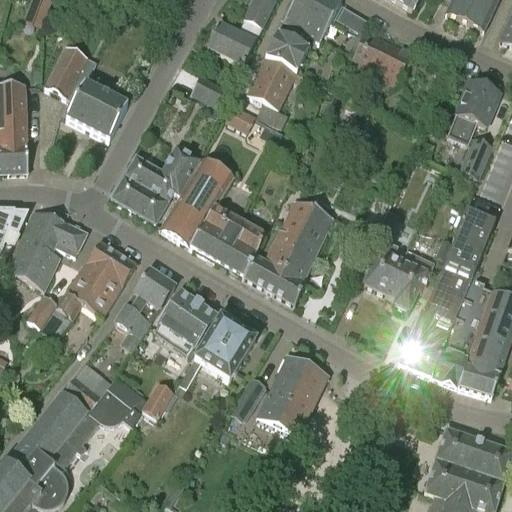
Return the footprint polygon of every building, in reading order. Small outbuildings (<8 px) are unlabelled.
[(50,6),(34,0),(33,0),(29,11),(36,14),(31,29),(40,33),(50,6)] [(242,71),(274,6),(262,0),(254,0),(236,37),(218,28),(206,54),(242,71)] [(318,48),(330,27),(339,11),(318,0),(296,0),(276,39),(294,48),(300,38),(318,48)] [(387,0),(386,2),(410,17),(420,0),(387,0)] [(482,38),(499,0),(453,0),(444,20),(482,38)] [(511,53),(511,13),(497,47),(511,53)] [(336,25),(356,34),(361,23),(341,14),(336,25)] [(395,92),(412,59),(365,36),(348,69),(395,92)] [(307,54),(294,48),(276,39),(263,64),(279,71),(295,78),(307,54)] [(108,149),(126,114),(83,93),(95,70),(64,54),(43,95),(73,111),(64,127),(108,149)] [(261,108),(279,71),(263,64),(245,101),(261,108)] [(304,95),(309,86),(294,79),(295,78),(279,71),(261,108),(276,116),(290,88),(304,95)] [(219,116),(229,97),(201,83),(191,102),(219,116)] [(484,133),(499,98),(468,86),(444,143),(467,152),(476,129),(484,133)] [(0,180),(27,180),(23,92),(0,93),(0,180)] [(323,121),(330,108),(324,105),(317,119),(323,121)] [(236,134),(244,119),(231,113),(224,128),(236,134)] [(476,185),(490,153),(472,145),(459,178),(476,185)] [(199,168),(174,153),(160,177),(133,162),(109,204),(154,231),(172,200),(178,203),(202,165),(201,164),(199,168)] [(214,212),(232,183),(202,165),(178,203),(158,235),(189,253),(213,211),(214,212)] [(302,284),(332,224),(293,204),(264,266),(253,261),(242,283),(293,311),(306,286),(302,284)] [(225,261),(243,229),(214,212),(213,211),(189,253),(218,270),(223,260),(225,261)] [(493,227),(466,214),(465,216),(464,215),(450,247),(451,248),(450,250),(443,266),(422,319),(420,318),(396,370),(430,383),(470,285),(493,227)] [(71,269),(86,239),(34,215),(3,277),(42,296),(59,263),(71,269)] [(0,273),(27,218),(0,217),(0,273)] [(377,236),(388,242),(398,223),(386,217),(377,236)] [(242,283),(253,261),(264,241),(243,229),(225,261),(223,260),(218,270),(242,283)] [(383,246),(362,290),(385,301),(387,297),(400,267),(391,264),(397,252),(383,246)] [(443,266),(450,250),(441,246),(434,262),(443,266)] [(82,274),(38,338),(55,349),(81,311),(100,324),(134,272),(135,271),(99,248),(82,274)] [(387,297),(385,301),(395,305),(393,310),(407,317),(416,297),(419,298),(427,280),(433,269),(405,256),(400,267),(387,297)] [(129,358),(175,293),(149,276),(113,329),(128,338),(119,351),(129,358)] [(455,393),(462,370),(473,340),(463,335),(482,291),(470,285),(430,383),(451,391),(455,393)] [(186,362),(215,321),(181,297),(152,339),(186,362)] [(490,404),(511,340),(511,337),(511,306),(491,298),(475,340),(464,371),(462,370),(455,393),(490,404)] [(38,334),(54,308),(42,300),(26,326),(38,334)] [(227,387),(254,345),(219,323),(192,364),(194,366),(178,390),(184,394),(200,369),(227,387)] [(297,444),(326,384),(327,383),(284,363),(255,424),(297,444)] [(88,417),(108,388),(103,384),(84,368),(63,397),(88,417)] [(26,440),(0,472),(0,511),(59,511),(60,511),(63,508),(65,504),(67,497),(66,491),(65,487),(63,484),(61,481),(58,478),(75,457),(80,461),(84,454),(81,452),(98,430),(103,433),(107,433),(112,433),(117,431),(121,427),(131,435),(140,421),(130,413),(139,402),(128,394),(114,383),(110,389),(108,388),(88,417),(89,418),(88,420),(61,399),(60,398),(26,440)] [(241,427),(262,392),(252,385),(230,420),(241,427)] [(157,392),(143,417),(158,425),(163,417),(166,418),(176,402),(174,401),(157,392)] [(378,438),(384,437),(385,431),(381,428),(376,430),(375,435),(378,438)] [(494,511),(511,458),(445,435),(424,498),(434,502),(430,511),(494,511)] [(222,436),(218,444),(226,448),(230,440),(222,436)] [(175,487),(162,506),(170,511),(183,492),(175,487)]
